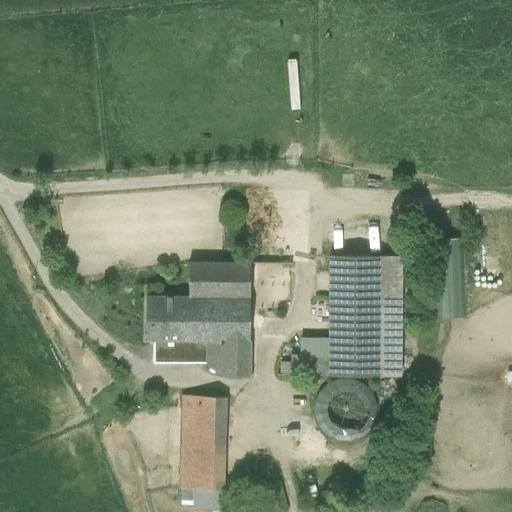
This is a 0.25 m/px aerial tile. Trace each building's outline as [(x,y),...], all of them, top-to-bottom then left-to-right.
[(464,316),(462,238),(432,239),(433,317),(464,316)] [(401,255),(329,255),(329,338),(329,354),(329,374),(401,375),(401,255)] [(188,296),(250,295),(250,262),(189,263),(188,296)] [(188,296),(181,296),(181,340),(206,340),(249,340),(250,295),(188,296)] [(181,296),(146,296),(145,340),(181,340),(181,296)] [(301,338),(301,354),(329,354),(329,338),(301,338)] [(249,375),(249,340),(206,340),(206,365),(221,374),(249,375)] [(291,374),(329,374),(329,354),(301,354),(290,354),(291,362),(291,374)] [(280,374),(291,374),(291,362),(281,361),(280,374)] [(225,397),(182,394),(179,488),(194,488),(222,489),(225,397)] [(223,508),(222,489),(194,488),(194,509),(223,508)]
